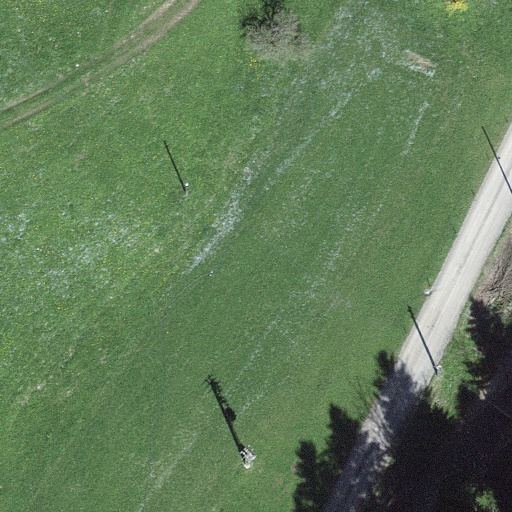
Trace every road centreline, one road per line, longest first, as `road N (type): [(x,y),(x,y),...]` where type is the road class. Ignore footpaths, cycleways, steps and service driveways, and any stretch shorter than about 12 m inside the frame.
road 1 (unclassified): [(342,511),(511,165)]
road 2 (track): [(183,0),(111,61),(0,123)]
